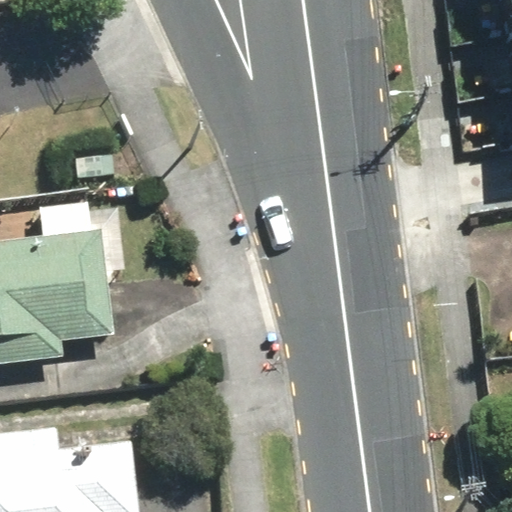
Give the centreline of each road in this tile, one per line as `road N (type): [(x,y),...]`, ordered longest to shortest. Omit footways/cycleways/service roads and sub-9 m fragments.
road 1 (tertiary): [(343,329),(183,0)]
road 2 (primary): [(343,329),(300,0)]
road 3 (primary): [(366,511),(343,329)]
